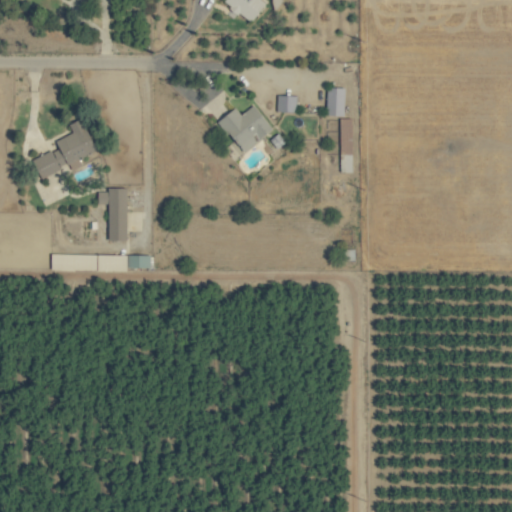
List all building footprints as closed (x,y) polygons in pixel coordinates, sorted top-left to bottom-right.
[(225,0),(224,2),(252,23),(267,3),(262,0),(225,0)] [(327,115),(345,116),(346,88),(328,87),(327,115)] [(297,96),(278,95),(277,111),(297,112),(297,96)] [(220,120),(242,152),(274,131),(256,105),(241,115),(237,109),(220,120)] [(98,149),(82,118),(69,125),(73,133),(57,141),(60,147),(33,161),(42,178),(69,164),(72,170),(85,164),(82,157),(98,149)] [(352,118),(341,119),(342,173),(353,172),(352,118)] [(128,240),(128,190),(99,189),(99,204),(110,204),(109,240),(128,240)] [(151,256),(52,254),(51,269),(151,271),(151,256)]
